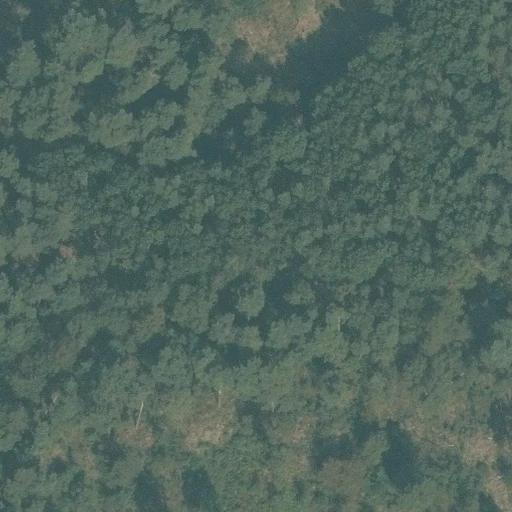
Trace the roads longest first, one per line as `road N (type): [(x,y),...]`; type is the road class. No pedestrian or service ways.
road 1 (track): [(511,318),(273,299),(212,307),(107,344),(56,400),(0,505)]
road 2 (track): [(444,0),(360,92),(311,128),(225,158),(80,167),(0,149)]
